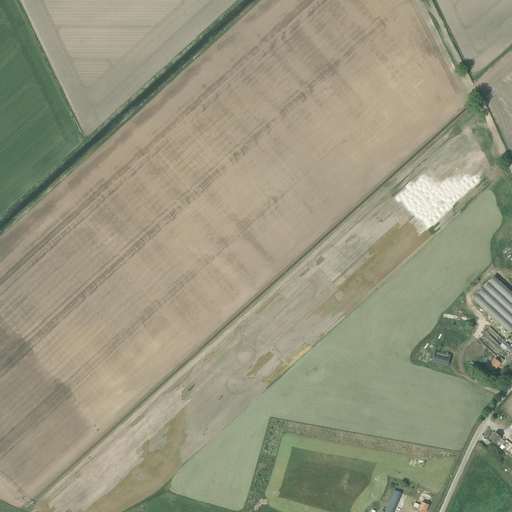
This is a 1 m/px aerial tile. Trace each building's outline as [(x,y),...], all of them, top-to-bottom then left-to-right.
[(473,300),(505,331),(511,323),(511,294),(494,277),(473,300)] [(490,375),(509,354),(508,353),(511,349),(511,348),(490,327),(478,340),(492,354),(483,363),(486,367),(484,369),(490,375)] [(448,366),(449,361),(450,355),(439,352),(435,351),(432,362),(448,366)] [(505,441),(500,438),(500,437),(495,433),(490,439),(495,443),(497,441),(502,445),(500,447),(511,457),(511,444),(506,440),(505,441)] [(500,458),(503,453),(498,449),(495,453),(500,458)] [(392,511),(401,493),(390,488),(383,505),(381,504),(380,506),(382,507),(379,511),(392,511)] [(421,505),(415,503),(416,499),(408,496),(400,511),(410,511),(413,507),(419,509),(418,510),(423,511),(425,511),(428,505),(422,502),(421,505)]
